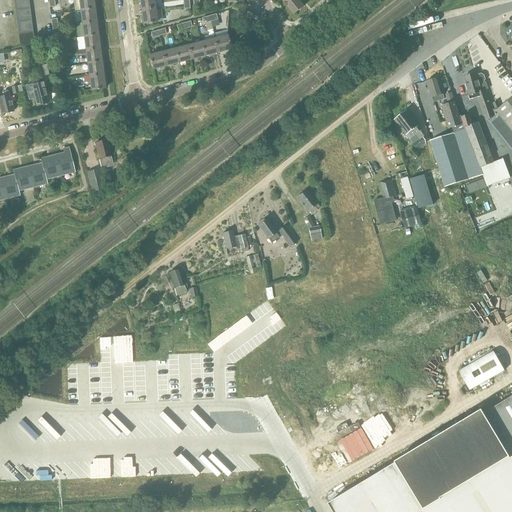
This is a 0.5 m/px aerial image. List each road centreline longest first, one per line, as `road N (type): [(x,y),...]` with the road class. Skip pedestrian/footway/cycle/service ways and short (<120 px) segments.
road 1 (residential): [(0,389),(436,47),(485,15),(511,8)]
road 2 (residential): [(138,99),(234,77),(290,38)]
road 3 (residential): [(0,136),(138,99)]
